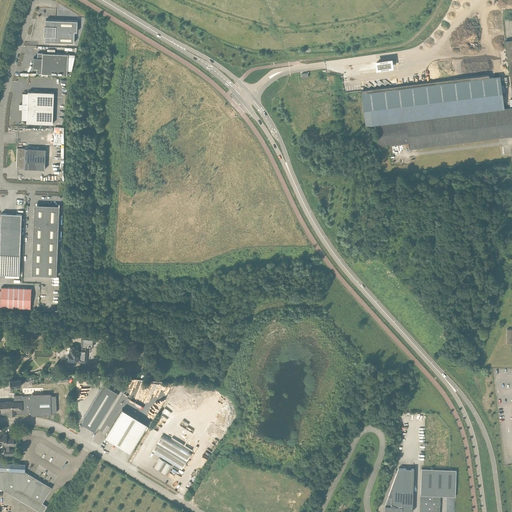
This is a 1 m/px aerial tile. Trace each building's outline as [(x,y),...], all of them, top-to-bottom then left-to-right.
[(73,32),(77,32),(77,21),(46,20),(45,42),(73,43),(73,32)] [(68,54),(38,53),(37,58),(33,58),(33,68),(37,68),(37,73),(67,75),(68,54)] [(396,122),(504,109),(500,76),(489,77),(488,75),(396,86),(365,90),(360,91),(364,126),(376,125),(396,122)] [(23,93),(22,110),(21,121),(27,121),(27,123),(53,124),(54,92),(28,91),(28,93),(23,93)] [(511,107),(504,109),(376,125),(378,146),(409,143),(409,148),(511,135),(511,107)] [(55,126),(54,144),(64,144),(64,127),(55,126)] [(37,169),(37,149),(17,148),(16,162),(16,168),(37,169)] [(59,206),(34,210),(31,275),(56,276),(59,206)] [(0,253),(20,254),(21,214),(1,213),(1,225),(0,225),(0,253)] [(0,306),(0,307),(30,308),(31,288),(1,287),(1,291),(0,291),(0,306)] [(74,362),(85,362),(86,350),(75,349),(75,347),(71,347),(71,352),(69,352),(68,358),(67,358),(67,363),(73,363),(74,363),(74,362)] [(11,386),(13,386),(21,385),(21,382),(32,381),(31,378),(29,378),(29,377),(28,377),(21,378),(11,380),(11,386)] [(81,422),(93,430),(117,391),(102,382),(83,415),(81,422)] [(8,414),(8,415),(15,415),(15,414),(31,414),(32,416),(51,415),(51,413),(56,412),(56,396),(50,396),(50,394),(31,394),(30,396),(22,396),(22,395),(13,395),(13,401),(4,402),(0,402),(0,412),(2,413),(2,414),(8,414)] [(148,424),(122,409),(105,437),(130,453),(148,424)] [(0,444),(4,445),(4,446),(6,445),(6,449),(4,449),(4,455),(13,455),(13,449),(9,449),(9,445),(14,445),(14,437),(7,438),(7,434),(0,434),(0,433),(0,444)] [(153,453),(179,469),(190,451),(164,435),(153,453)] [(158,461),(155,466),(167,474),(172,466),(159,458),(157,460),(158,461)] [(0,489),(2,489),(19,490),(37,501),(33,508),(40,511),(43,511),(47,506),(46,505),(43,503),(51,487),(48,485),(46,484),(47,484),(43,482),(42,482),(42,481),(39,479),(39,480),(38,479),(34,477),(33,476),(25,472),(25,464),(21,464),(0,462),(0,489)] [(402,511),(412,511),(413,510),(414,469),(398,468),(396,475),(388,496),(385,506),(384,511),(402,511)] [(439,511),(440,496),(455,496),(456,470),(421,469),(419,511),(439,511)]
